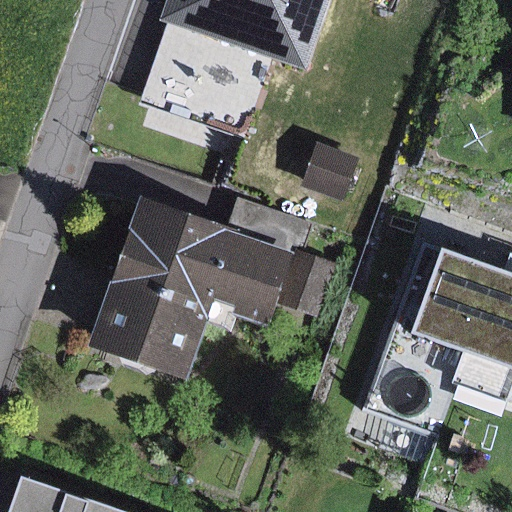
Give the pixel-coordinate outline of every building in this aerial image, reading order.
[(330,0),(164,0),(157,21),(305,73),(330,0)] [(363,157),(325,143),(310,183),(348,197),(363,157)] [(312,224),(238,198),(233,213),(228,227),(302,253),(312,224)] [(228,227),(143,200),(96,340),(187,370),(211,299),(276,321),(284,297),(329,312),(344,267),(302,253),(228,227)] [(511,276),(435,249),(409,324),(511,360),(511,276)] [(162,511),(19,465),(3,511),(162,511)]
